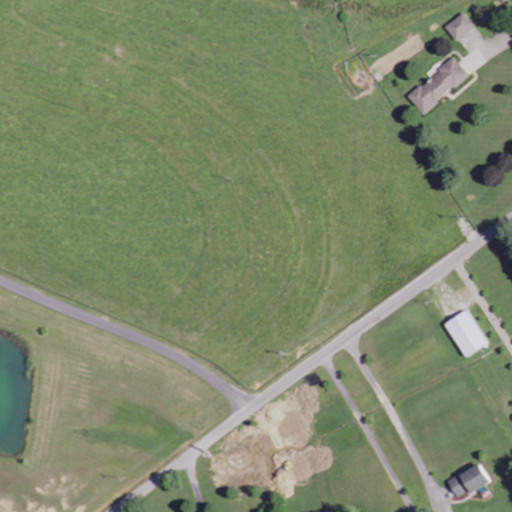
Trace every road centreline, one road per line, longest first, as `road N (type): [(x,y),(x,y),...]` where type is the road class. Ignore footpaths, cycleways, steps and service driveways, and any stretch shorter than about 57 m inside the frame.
road 1 (residential): [(511,219),(117,511)]
road 2 (residential): [(254,409),(165,348),(0,279)]
